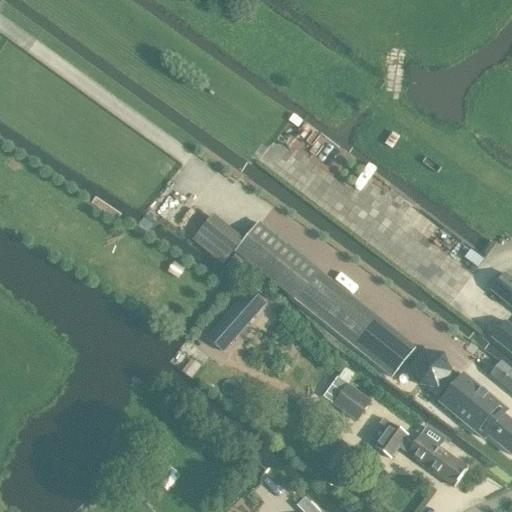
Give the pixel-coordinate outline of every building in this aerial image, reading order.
[(415,349),(273,236),(259,225),(235,254),(392,378),(415,349)] [(492,292),(511,308),(511,279),(506,275),(492,292)] [(205,334),(209,337),(207,339),(223,354),(265,306),(249,292),(246,295),(243,292),(227,310),(230,313),(225,319),(221,315),(205,334)] [(511,354),(511,327),(506,323),(493,339),(511,354)] [(176,364),(185,372),(202,353),(192,345),(176,364)] [(424,354),(411,369),(417,389),(438,393),(452,376),(445,356),(424,354)] [(463,374),(439,403),(485,441),(488,437),(511,456),(511,421),(505,416),(508,412),(463,374)] [(325,397),(334,404),(358,422),(372,403),(348,386),(347,386),(337,380),(325,397)] [(384,421),(370,440),(378,445),(376,448),(391,459),(400,447),(408,453),(407,455),(454,489),(468,469),(440,448),(445,440),(427,427),(422,435),(416,443),(384,421)] [(302,511),(319,511),(305,498),(305,499),(297,507),(302,511)]
